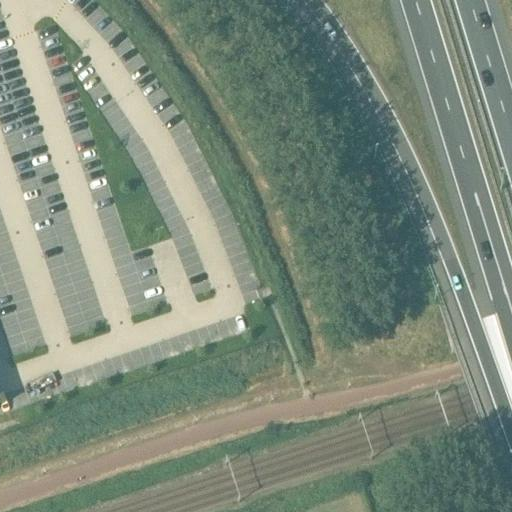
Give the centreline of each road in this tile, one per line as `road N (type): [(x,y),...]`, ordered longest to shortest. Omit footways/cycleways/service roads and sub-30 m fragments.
road 1 (motorway): [(307,0),(406,164),(511,433)]
road 2 (motorway): [(411,0),(511,309)]
road 3 (motorway): [(511,146),(466,0)]
